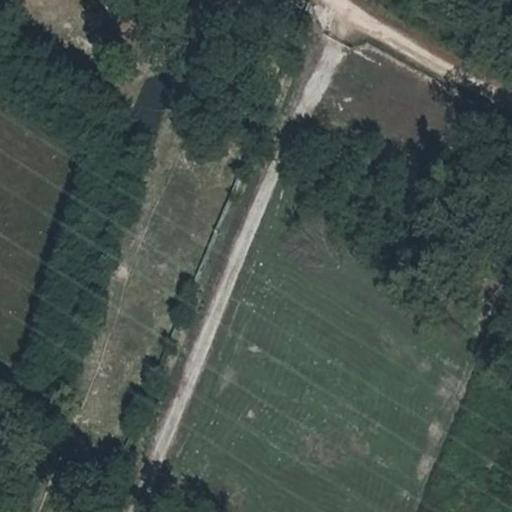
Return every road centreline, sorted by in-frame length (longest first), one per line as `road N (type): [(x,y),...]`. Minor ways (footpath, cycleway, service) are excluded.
road 1 (track): [(140,511),(338,16)]
road 2 (track): [(322,0),(338,16),(511,108)]
